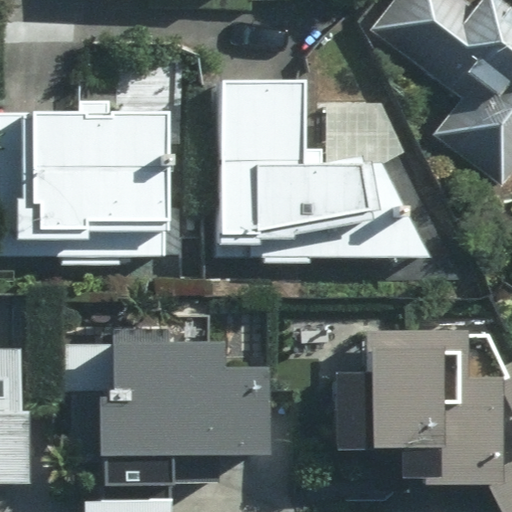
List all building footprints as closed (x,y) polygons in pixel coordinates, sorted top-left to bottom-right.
[(466,95),(436,135),(502,184),(511,170),(511,0),(484,0),(479,7),(469,0),(397,0),(377,28),(466,95)] [(227,235),(283,236),(283,250),(434,253),(385,161),(312,160),(312,76),(228,75),(227,235)] [(174,108),(0,108),(0,251),(175,250),(174,108)] [(371,363),(343,363),(344,440),(412,438),(413,475),(508,473),(506,370),(473,370),(473,323),(370,325),(371,363)] [(77,446),(86,446),(86,506),(180,505),(179,444),(273,443),(272,357),(229,358),(229,336),(116,337),(117,360),(76,361),(77,446)] [(0,475),(27,475),(34,474),(33,403),(26,403),(25,352),(24,352),(24,341),(0,341),(0,475)]
